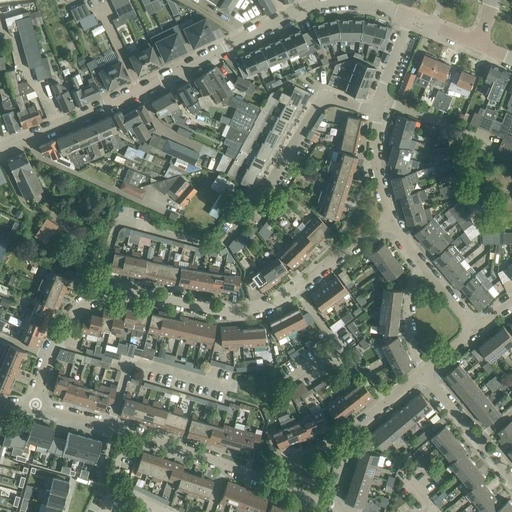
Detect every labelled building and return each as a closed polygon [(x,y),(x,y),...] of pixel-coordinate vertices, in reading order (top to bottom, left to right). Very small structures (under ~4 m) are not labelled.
[(128,0),(125,0),(113,6),(118,17),(133,10),(128,0)] [(154,0),(150,2),(155,12),(162,9),(157,0),(154,0)] [(166,0),(173,15),(179,13),(174,2),(169,0),(166,0)] [(207,0),(229,13),(236,0),(207,0)] [(257,0),(266,14),(275,9),(270,0),(257,0)] [(85,3),(70,10),(75,21),(78,20),(90,14),(85,3)] [(41,17),(39,11),(29,14),(31,19),(41,17)] [(16,22),(6,24),(8,33),(18,30),(29,68),(34,67),(37,81),(47,78),(45,70),(41,58),(31,19),(29,14),(29,12),(21,14),(23,19),(16,20),(16,22)] [(92,13),(90,14),(78,20),(83,30),(97,23),(92,13)] [(205,18),(194,23),(204,44),(212,40),(211,38),(213,37),(210,31),(211,31),(208,25),(205,18)] [(328,22),(325,23),(330,42),(339,39),(337,20),(337,19),(327,21),(328,22)] [(340,20),(337,20),(339,39),(339,40),(349,40),(350,20),(350,19),(340,19),(340,20)] [(352,20),(350,20),(349,40),(359,40),(362,19),(352,19),(352,20)] [(365,21),(362,21),(359,41),(369,43),(374,24),(375,23),(365,21)] [(314,30),(308,33),(313,44),(318,41),(320,45),(330,42),(325,23),(325,22),(315,25),(316,26),(313,26),(313,25),(312,25),(314,30)] [(194,23),(180,30),(184,39),(188,37),(193,47),(195,45),(196,48),(204,44),(194,23)] [(177,24),(163,31),(176,57),(183,54),(182,52),(185,50),(181,41),(184,39),(180,30),(177,24)] [(377,25),(374,24),(369,43),(379,46),(378,49),(383,51),(388,39),(382,37),(387,26),(377,24),(377,25)] [(293,34),(290,35),(299,53),(298,53),(300,57),(316,50),(313,44),(308,33),(302,35),(300,30),(292,33),(293,34)] [(163,31),(149,38),(156,52),(160,51),(164,60),(167,59),(168,61),(176,57),(163,31)] [(290,35),(290,34),(282,37),(283,38),(280,39),(289,57),(298,53),(299,53),(290,35)] [(273,42),(270,43),(279,62),(289,57),(280,39),(280,38),(272,42),(273,42)] [(139,47),(148,69),(153,67),(153,68),(158,66),(157,64),(159,64),(149,42),(139,47)] [(263,47),(260,48),(269,67),(279,62),(270,43),(262,46),(263,47)] [(148,69),(139,47),(128,52),(138,74),(139,73),(140,74),(145,72),(144,71),(148,69)] [(250,52),(259,71),(269,67),(260,48),(260,47),(252,50),(253,51),(250,52)] [(250,52),(250,51),(242,55),(243,56),(240,57),(240,56),(239,56),(243,64),(237,67),(243,78),(259,71),(250,52)] [(416,76),(426,80),(429,81),(432,74),(438,60),(436,59),(437,58),(432,56),(431,57),(425,55),(419,69),(416,76)] [(45,70),(50,69),(47,57),(41,58),(45,70)] [(118,57),(108,62),(118,83),(122,81),(123,83),(128,80),(127,79),(128,78),(118,57)] [(108,62),(98,67),(94,59),(86,63),(91,74),(99,71),(108,88),(109,88),(110,89),(114,87),(114,85),(118,83),(108,62)] [(355,60),(352,70),(371,78),(375,68),(355,60)] [(451,66),(438,60),(432,74),(438,76),(434,84),(441,86),(444,79),(445,79),(451,66)] [(15,68),(13,62),(10,62),(11,69),(4,71),(8,84),(10,83),(13,95),(15,102),(17,102),(20,110),(16,111),(23,128),(32,124),(21,96),(18,83),(15,68)] [(501,69),(491,65),(485,81),(490,83),(485,96),(490,98),(496,85),(494,85),(501,69)] [(234,94),(216,67),(206,73),(223,99),(223,98),(229,94),(232,95),(234,94)] [(469,73),(470,71),(465,69),(464,71),(462,70),(461,74),(455,71),(448,88),(454,90),(456,84),(464,87),(461,94),(467,96),(470,90),(471,90),(476,76),(469,73)] [(510,73),(501,69),(494,85),(496,85),(490,98),(498,101),(504,89),(510,73)] [(352,70),(348,79),(368,87),(371,78),(352,70)] [(415,75),(407,72),(399,92),(407,95),(415,75)] [(223,99),(217,90),(206,73),(194,81),(203,95),(209,91),(217,104),(223,99)] [(74,90),(70,91),(76,106),(86,103),(80,88),(84,87),(82,83),(78,85),(74,75),(69,77),(74,90)] [(84,87),(80,88),(86,103),(100,97),(92,77),(87,80),(89,85),(84,87)] [(249,82),(237,77),(234,84),(246,90),(249,82)] [(348,79),(343,92),(363,99),(368,87),(348,79)] [(27,81),(18,83),(21,96),(32,124),(41,120),(35,105),(30,107),(25,94),(35,91),(35,90),(27,81)] [(246,91),(250,93),(255,85),(251,82),(246,91)] [(58,83),(52,85),(63,112),(74,107),(67,90),(62,93),(58,83)] [(197,99),(188,83),(176,89),(186,106),(192,114),(200,114),(206,117),(207,113),(197,110),(192,102),(197,99)] [(278,89),(270,93),(268,96),(303,112),(302,111),(304,106),(305,106),(310,94),(313,95),(313,94),(294,85),(294,86),(290,95),(278,90),(279,90),(278,89)] [(446,93),(439,90),(432,106),(439,109),(446,93)] [(170,92),(160,97),(174,121),(185,124),(186,119),(180,117),(174,108),(178,106),(170,92)] [(453,97),(446,93),(439,109),(447,112),(453,97)] [(259,109),(231,96),(227,104),(236,108),(228,125),(231,126),(247,133),(250,128),(255,117),(256,117),(259,109)] [(297,119),(300,111),(268,96),(261,109),(271,113),(275,104),(282,108),(278,117),(295,125),(296,125),(294,124),(296,118),(297,119)] [(160,97),(151,102),(159,117),(162,115),(168,124),(174,121),(160,97)] [(2,101),(1,101),(1,102),(5,113),(2,115),(9,133),(20,128),(9,98),(2,101)] [(143,105),(135,109),(141,121),(136,124),(145,138),(150,135),(148,133),(147,130),(143,123),(148,120),(151,119),(148,113),(143,105)] [(485,109),(478,127),(490,132),(492,127),(499,110),(495,109),(494,109),(486,106),(485,109)] [(474,114),(470,124),(478,127),(485,109),(481,107),(478,114),(477,113),(474,114)] [(123,116),(122,116),(123,118),(126,117),(128,120),(124,122),(128,129),(131,127),(139,141),(145,138),(136,124),(141,121),(135,109),(123,116)] [(261,109),(254,122),(254,123),(285,137),(288,138),(288,137),(286,136),(288,131),(289,132),(293,124),(278,117),(277,116),(273,124),(265,121),(269,112),(261,109)] [(492,127),(490,132),(503,138),(511,119),(511,116),(511,113),(507,111),(499,130),(492,127)] [(121,112),(113,115),(118,123),(123,132),(128,129),(124,122),(128,120),(126,117),(123,118),(122,116),(123,116),(121,112)] [(325,115),(321,113),(317,119),(321,122),(325,122),(329,123),(332,117),(325,115)] [(398,115),(395,125),(414,130),(416,120),(398,115)] [(113,133),(117,131),(111,116),(101,120),(114,150),(124,146),(128,144),(126,141),(121,139),(117,141),(113,133)] [(341,121),(341,123),(336,121),(335,124),(340,126),(363,131),(366,120),(347,116),(346,122),(341,121)] [(321,122),(317,119),(313,126),(316,128),(318,125),(324,126),(325,122),(321,122)] [(511,158),(511,119),(503,138),(495,157),(510,163),(511,158)] [(101,120),(93,123),(100,139),(103,137),(109,152),(114,150),(101,120)] [(100,139),(93,123),(83,127),(96,158),(105,154),(102,147),(98,149),(95,141),(100,139)] [(247,136),(254,139),(256,140),(260,131),(267,134),(263,143),(280,151),(280,150),(278,150),(281,144),(282,145),(285,137),(254,123),(247,136)] [(414,130),(395,125),(393,134),(411,139),(414,130)] [(247,133),(231,126),(226,137),(242,142),(247,133)] [(363,131),(340,126),(339,131),(344,132),(343,138),(361,142),(363,131)] [(96,158),(83,127),(73,132),(79,147),(85,145),(88,153),(85,155),(88,161),(91,160),(96,158)] [(178,127),(176,132),(189,138),(191,133),(178,127)] [(314,132),(310,130),(306,137),(314,143),(315,143),(319,137),(313,133),(314,132)] [(441,137),(440,131),(428,134),(429,134),(430,140),(441,137)] [(73,132),(64,135),(71,151),(80,168),(81,169),(83,168),(82,164),(88,161),(85,155),(84,154),(80,155),(76,149),(79,147),(73,132)] [(417,141),(411,139),(393,134),(390,144),(394,145),(394,144),(394,145),(412,149),(415,150),(417,141)] [(429,134),(428,134),(431,145),(443,142),(441,137),(430,140),(429,134)] [(71,151),(64,135),(56,139),(62,155),(66,153),(71,161),(75,167),(76,170),(80,168),(71,151)] [(166,141),(152,135),(148,144),(162,150),(166,141)] [(254,139),(247,136),(243,143),(240,148),(272,164),(273,163),(271,163),(273,157),(274,158),(277,150),(263,143),(262,142),(258,151),(250,147),(254,139)] [(226,138),(223,144),(228,146),(225,154),(234,159),(240,148),(243,143),(226,138)] [(361,142),(343,138),(341,143),(337,142),(336,147),(359,152),(361,142)] [(61,155),(54,140),(39,146),(42,154),(49,152),(52,158),(52,159),(73,169),(75,167),(71,161),(63,157),(61,155)] [(166,141),(162,150),(178,158),(184,160),(193,164),(198,154),(167,140),(166,141)] [(412,149),(394,145),(391,154),(410,159),(412,149)] [(265,176),(263,176),(266,170),(266,171),(270,163),(240,148),(234,159),(232,162),(239,165),(240,166),(244,157),(252,160),(247,169),(262,176),(265,177),(265,176)] [(444,148),(434,150),(432,150),(434,156),(445,153),(444,148)] [(142,158),(125,150),(123,156),(139,163),(142,158)] [(357,157),(338,151),(336,157),(355,163),(357,157)] [(43,191),(24,152),(23,153),(7,161),(25,199),(31,196),(39,193),(43,191)] [(445,153),(434,156),(436,165),(453,160),(451,152),(445,153)] [(413,160),(410,159),(391,154),(389,163),(393,164),(392,170),(407,174),(408,174),(409,169),(407,168),(409,163),(412,164),(413,160)] [(116,155),(114,160),(123,164),(125,159),(116,155)] [(355,163),(336,157),(335,161),(330,159),(329,162),(353,169),(355,163)] [(210,163),(197,158),(195,164),(207,169),(210,163)] [(188,171),(200,167),(193,164),(184,160),(180,168),(185,170),(188,171)] [(436,165),(438,175),(455,171),(453,160),(436,165)] [(257,189),(256,189),(258,183),(259,184),(262,176),(247,169),(246,168),(242,177),(236,174),(239,165),(232,162),(225,175),(225,174),(225,175),(257,190),(257,189)] [(353,169),(329,162),(327,168),(351,175),(353,169)] [(185,170),(170,163),(167,170),(177,175),(188,171),(185,170)] [(128,168),(123,180),(129,183),(137,186),(142,174),(134,171),(128,168)] [(351,175),(327,168),(327,170),(332,172),(330,176),(349,182),(351,175)] [(457,178),(455,171),(438,175),(440,184),(449,181),(457,178)] [(417,172),(407,174),(391,179),(394,188),(412,183),(419,181),(417,172)] [(216,218),(237,185),(219,174),(211,187),(221,193),(209,213),(216,218)] [(197,191),(189,184),(189,183),(179,175),(177,175),(159,181),(150,183),(164,195),(166,192),(183,206),(197,191)] [(349,182),(330,176),(329,182),(347,188),(349,182)] [(441,185),(443,193),(454,190),(453,185),(458,183),(457,178),(449,181),(450,183),(441,185)] [(134,196),(137,188),(123,181),(119,189),(134,196)] [(347,188),(329,182),(327,188),(345,194),(347,188)] [(415,192),(412,183),(394,188),(397,198),(400,197),(400,196),(415,192)] [(345,194),(327,188),(325,192),(320,190),(320,193),(343,200),(345,194)] [(290,190),(285,196),(288,198),(293,192),(290,190)] [(415,192),(400,196),(400,197),(403,206),(421,200),(427,199),(427,197),(428,196),(427,193),(426,193),(425,190),(419,191),(415,192)] [(456,196),(454,190),(443,193),(444,199),(456,196)] [(39,193),(31,196),(34,203),(42,199),(39,193)] [(343,200),(320,193),(319,196),(311,193),(310,197),(342,207),(343,200)] [(342,207),(310,197),(309,199),(317,201),(322,203),(321,207),(340,213),(342,207)] [(424,210),(421,200),(403,206),(406,215),(424,210)] [(282,201),(279,204),(277,207),(280,210),(285,203),(282,201)] [(462,207),(459,203),(449,209),(453,214),(462,207)] [(280,210),(277,207),(272,214),(275,216),(280,210)] [(340,213),(321,207),(319,213),(338,219),(340,213)] [(466,212),(462,207),(453,214),(459,223),(468,215),(472,212),(470,210),(466,212)] [(430,208),(424,210),(406,215),(408,224),(411,224),(412,227),(416,226),(419,230),(430,221),(434,218),(433,218),(430,208)] [(468,215),(459,223),(464,230),(474,224),(468,215)] [(308,216),(305,219),(325,240),(328,236),(326,234),(330,229),(317,216),(312,221),(308,216)] [(46,218),(34,236),(46,243),(58,225),(46,218)] [(268,218),(263,225),(266,227),(271,221),(268,218)] [(440,225),(434,218),(430,221),(419,230),(415,233),(422,241),(440,225)] [(325,240),(305,219),(302,222),(306,226),(301,231),(314,245),(319,240),(321,243),(325,240)] [(256,230),(249,224),(242,233),(249,238),(256,230)] [(477,228),(474,224),(464,230),(467,235),(477,228)] [(266,227),(263,225),(258,231),(259,232),(265,241),(272,232),(270,230),(266,227)] [(440,225),(422,241),(428,248),(443,236),(447,232),(440,225)] [(119,232),(117,238),(123,240),(124,235),(129,237),(129,233),(130,229),(127,228),(124,228),(122,229),(120,230),(119,232)] [(477,228),(467,235),(471,240),(480,233),(477,228)] [(314,245),(301,231),(293,239),(309,255),(313,251),(310,249),(314,245)] [(449,243),(443,236),(428,248),(434,256),(449,243)] [(246,243),(238,237),(235,242),(242,247),(246,243)] [(309,255),(293,239),(295,241),(291,245),(288,241),(284,245),(301,262),(308,254),(309,255)] [(240,248),(235,241),(229,246),(234,253),(240,248)] [(368,254),(374,263),(390,252),(383,243),(368,254)] [(142,278),(146,260),(140,258),(143,245),(138,244),(131,276),(142,278)] [(301,262),(284,245),(281,248),(284,251),(280,256),(286,262),(293,269),(301,262)] [(454,255),(448,247),(433,260),(440,267),(454,255)] [(110,271),(121,273),(125,255),(119,254),(120,249),(115,248),(110,271)] [(131,256),(125,255),(121,273),(131,276),(136,253),(132,252),(131,256)] [(396,260),(390,252),(374,263),(381,272),(396,260)] [(454,255),(440,267),(446,275),(460,262),(454,255)] [(152,261),(146,260),(142,278),(152,280),(157,257),(153,256),(152,261)] [(162,258),(157,257),(152,280),(163,283),(167,264),(161,263),(162,258)] [(266,260),(280,279),(289,273),(283,265),(278,257),(272,261),(270,257),(266,260)] [(464,259),(460,262),(446,275),(452,282),(467,270),(471,266),(464,259)] [(260,270),(271,285),(280,279),(266,260),(262,263),(265,267),(260,270)] [(403,269),(396,260),(381,272),(387,281),(403,269)] [(173,265),(167,264),(163,283),(174,285),(176,275),(179,262),(174,261),(173,265)] [(187,268),(180,267),(177,286),(188,288),(192,264),(188,263),(187,268)] [(511,263),(507,266),(508,268),(503,270),(508,281),(511,279),(511,263)] [(197,265),(192,264),(188,288),(199,289),(202,271),(196,270),(197,265)] [(230,265),(225,265),(224,269),(223,274),(224,274),(220,293),(231,295),(232,289),(238,290),(240,281),(240,278),(240,277),(228,275),(230,265)] [(208,272),(202,271),(199,289),(210,291),(214,268),(209,267),(208,272)] [(218,273),(218,269),(214,268),(210,291),(220,293),(224,274),(223,274),(218,273)] [(60,299),(66,284),(69,278),(60,274),(51,270),(46,280),(42,278),(37,289),(42,291),(60,299)] [(252,270),(243,277),(252,288),(256,284),(262,292),(271,285),(260,270),(255,274),(252,270)] [(473,277),(467,270),(452,282),(458,290),(461,287),(473,277)] [(508,281),(503,270),(498,273),(503,283),(508,281)] [(348,279),(342,271),(337,274),(343,282),(345,284),(350,281),(348,279)] [(473,277),(461,287),(467,294),(487,278),(480,271),(476,275),(475,274),(473,277)] [(16,276),(12,275),(7,284),(12,286),(16,276)] [(350,296),(336,277),(327,283),(341,302),(350,296)] [(350,281),(345,284),(348,289),(358,281),(355,278),(350,281)] [(467,294),(473,301),(488,289),(493,285),(487,278),(467,294)] [(341,302),(327,283),(318,290),(330,305),(335,301),(338,305),(341,302)] [(0,293),(7,296),(9,290),(0,286),(0,293)] [(401,291),(383,288),(381,299),(400,301),(401,291)] [(494,297),(488,289),(473,301),(480,309),(494,297)] [(330,305),(318,290),(310,296),(324,315),(328,312),(325,308),(330,305)] [(56,309),(59,302),(60,299),(42,291),(38,300),(38,301),(54,307),(54,308),(56,309)] [(38,300),(33,298),(31,303),(35,304),(33,310),(50,317),(54,308),(54,307),(38,301),(38,300)] [(400,301),(381,299),(380,310),(399,312),(400,301)] [(126,307),(126,308),(124,314),(122,326),(128,327),(127,334),(131,335),(137,306),(133,305),(132,309),(126,307)] [(294,310),(288,313),(297,330),(312,323),(308,314),(303,317),(297,305),(292,307),(294,310)] [(142,307),(137,306),(131,335),(139,336),(142,334),(143,331),(147,312),(141,311),(142,307)] [(362,311),(359,308),(353,313),(355,316),(362,311)] [(83,321),(79,336),(86,337),(85,338),(96,341),(98,335),(98,332),(103,313),(102,313),(103,309),(102,313),(98,312),(97,316),(91,314),(89,322),(83,321)] [(114,311),(103,309),(102,313),(103,313),(98,332),(98,335),(96,341),(98,336),(102,337),(104,328),(110,330),(114,311)] [(50,317),(33,310),(31,316),(26,314),(24,318),(46,327),(50,317)] [(399,312),(380,310),(379,321),(397,323),(399,312)] [(122,326),(124,314),(114,311),(110,330),(116,331),(115,336),(120,337),(122,326)] [(158,315),(152,313),(147,332),(154,333),(153,337),(157,338),(158,334),(163,312),(158,311),(158,315)] [(168,313),(163,312),(158,334),(169,336),(173,318),(167,317),(168,313)] [(282,313),(277,315),(288,335),(297,330),(288,313),(283,316),(282,313)] [(351,314),(344,319),(346,322),(353,318),(351,314)] [(290,340),(288,335),(277,315),(273,317),(275,320),(269,323),(273,330),(270,332),(271,335),(273,341),(277,339),(280,345),(290,340)] [(179,319),(173,318),(169,336),(179,339),(184,317),(179,316),(179,319)] [(184,317),(179,339),(180,339),(180,337),(186,338),(185,342),(189,344),(194,321),(184,318),(184,317)] [(46,327),(24,318),(22,323),(27,324),(25,330),(42,337),(46,327)] [(334,332),(335,331),(344,324),(340,318),(329,326),(334,332)] [(205,323),(194,321),(189,344),(194,345),(195,340),(201,341),(205,323)] [(397,323),(379,321),(377,332),(396,334),(397,323)] [(216,325),(205,323),(201,341),(207,343),(206,347),(211,348),(216,325)] [(247,324),(242,325),(243,347),(254,346),(253,328),(247,328),(247,324)] [(259,327),(253,328),(254,346),(265,346),(264,324),(259,324),(259,327)] [(243,347),(242,325),(242,326),(231,326),(232,350),(237,350),(237,345),(243,345),(243,347)] [(232,350),(231,326),(220,327),(221,346),(227,346),(228,350),(232,350)] [(511,335),(505,327),(496,333),(508,348),(511,344),(511,335)] [(42,337),(25,330),(20,328),(16,338),(38,348),(42,337)] [(508,348),(496,333),(488,340),(499,355),(508,348)] [(380,345),(385,355),(386,355),(402,346),(397,337),(380,345)] [(499,355),(488,340),(479,347),(491,362),(499,355)] [(312,341),(305,345),(307,349),(314,344),(312,341)] [(25,351),(7,343),(6,346),(0,359),(0,387),(9,391),(25,351)] [(116,353),(117,347),(106,344),(104,354),(104,355),(112,357),(119,359),(121,354),(116,353)] [(122,348),(117,347),(116,353),(121,354),(126,355),(129,346),(123,344),(122,348)] [(129,344),(126,355),(133,357),(136,345),(129,344)] [(307,349),(305,345),(296,351),(298,355),(307,349)] [(407,356),(402,346),(386,355),(390,365),(407,356)] [(141,357),(152,360),(153,356),(155,350),(144,347),(141,357)] [(291,359),(298,355),(296,351),(293,347),(287,352),(291,359)] [(476,347),(471,351),(477,359),(479,361),(484,357),(476,347)] [(112,357),(104,355),(104,354),(94,351),(93,355),(102,357),(101,360),(110,363),(112,357)] [(86,356),(75,353),(74,357),(82,359),(80,364),(83,365),(84,362),(85,362),(86,356)] [(96,358),(86,356),(85,362),(94,364),(96,358)] [(413,366),(407,356),(390,365),(396,375),(413,366)] [(101,360),(96,358),(94,364),(109,368),(110,363),(101,360)] [(445,376),(452,384),(467,372),(460,363),(445,376)] [(64,371),(59,370),(53,392),(63,395),(62,400),(63,395),(67,382),(69,377),(62,375),(64,371)] [(452,384),(459,392),(473,380),(467,372),(452,384)] [(380,384),(373,374),(368,378),(375,388),(380,384)] [(79,380),(69,377),(67,382),(63,395),(62,400),(72,403),(79,380)] [(501,379),(496,383),(499,387),(504,383),(501,379)] [(83,381),(79,380),(72,403),(83,406),(88,387),(82,386),(83,381)] [(480,389),(473,380),(459,392),(466,401),(480,389)] [(308,391),(303,382),(297,386),(305,397),(313,392),(311,389),(308,391)] [(366,389),(361,382),(356,386),(353,382),(349,385),(364,404),(372,397),(366,389)] [(117,385),(111,383),(110,387),(100,384),(99,386),(93,409),(104,412),(107,402),(112,404),(115,394),(117,385)] [(94,389),(88,387),(83,406),(93,409),(99,386),(95,384),(94,389)] [(364,404),(349,385),(345,388),(348,392),(344,396),(355,411),(364,404)] [(473,409),(487,397),(480,389),(466,401),(473,409)] [(131,395),(126,393),(119,416),(130,419),(135,401),(130,399),(131,395)] [(421,393),(412,400),(424,414),(433,407),(421,393)] [(356,411),(355,411),(344,396),(342,394),(334,401),(345,415),(350,412),(352,414),(356,411)] [(494,405),(487,397),(473,409),(479,417),(494,405)] [(130,419),(140,422),(146,404),(147,400),(143,398),(141,403),(135,401),(130,419)] [(424,414),(412,400),(404,407),(416,421),(424,414)] [(153,401),(152,406),(146,404),(140,422),(151,426),(158,403),(153,401)] [(345,415),(334,401),(325,407),(339,425),(343,422),(341,419),(345,415)] [(162,404),(158,403),(151,426),(161,429),(167,411),(161,409),(162,404)] [(501,414),(494,405),(479,417),(487,426),(501,414)] [(336,422),(325,407),(321,409),(311,414),(319,431),(324,429),(326,432),(330,430),(328,425),(336,422)] [(416,421),(404,407),(396,414),(408,428),(416,421)] [(167,411),(161,429),(171,432),(178,409),(174,408),(172,412),(167,411)] [(183,411),(178,409),(171,432),(182,435),(187,417),(181,415),(183,411)] [(300,442),(291,420),(287,413),(278,418),(283,429),(290,446),(300,442)] [(197,415),(192,414),(186,437),(197,440),(202,421),(196,420),(197,415)] [(302,420),(310,438),(310,439),(315,437),(313,434),(319,431),(311,414),(301,418),(302,420)] [(408,428),(396,414),(387,420),(399,435),(408,428)] [(443,416),(435,423),(433,425),(437,429),(439,428),(447,421),(443,416)] [(208,423),(202,421),(197,440),(207,443),(213,420),(209,418),(208,423)] [(295,418),(291,420),(300,442),(310,438),(302,420),(297,423),(295,418)] [(213,420),(207,443),(217,445),(222,427),(217,425),(218,421),(213,420)] [(399,435),(387,420),(379,427),(391,442),(399,435)] [(511,434),(511,420),(498,432),(502,437),(498,440),(501,444),(511,434)] [(14,427),(9,445),(24,450),(26,440),(37,443),(42,425),(31,422),(28,431),(14,427)] [(0,452),(2,444),(9,445),(14,427),(0,423),(0,452)] [(234,428),(229,446),(235,447),(234,451),(238,452),(244,431),(245,426),(235,423),(234,428)] [(42,425),(37,443),(48,447),(47,451),(55,453),(58,441),(51,439),(54,428),(42,425)] [(234,428),(223,425),(217,446),(222,448),(223,444),(229,446),(234,428)] [(453,434),(446,425),(431,437),(438,446),(453,434)] [(275,427),(265,431),(265,432),(270,444),(276,441),(280,451),(290,446),(283,429),(277,431),(275,427)] [(391,442),(379,427),(370,434),(383,449),(391,442)] [(428,428),(424,431),(429,436),(432,433),(428,428)] [(255,433),(244,431),(238,452),(243,453),(244,450),(250,452),(252,444),(258,446),(262,430),(256,429),(255,433)] [(58,441),(55,453),(74,459),(80,436),(68,432),(65,443),(58,441)] [(460,442),(453,434),(438,446),(445,454),(460,442)] [(511,434),(501,444),(504,447),(508,444),(511,449),(511,448),(511,434)] [(80,436),(74,459),(83,461),(90,438),(80,436)] [(90,438),(83,461),(101,466),(105,454),(98,452),(101,441),(90,438)] [(420,443),(416,438),(412,442),(416,447),(420,443)] [(467,450),(460,442),(445,454),(452,462),(450,464),(450,465),(467,450)] [(362,449),(359,460),(377,465),(380,455),(362,449)] [(406,450),(401,454),(405,459),(410,455),(406,450)] [(467,451),(467,450),(450,465),(457,473),(471,461),(465,453),(467,451)] [(140,476),(142,471),(147,473),(153,455),(142,452),(135,474),(140,476)] [(153,455),(147,473),(153,475),(151,480),(156,481),(163,459),(153,455)] [(173,462),(163,459),(156,481),(160,483),(162,478),(167,480),(173,462)] [(377,465),(359,460),(355,470),(373,476),(377,465)] [(478,469),(471,461),(457,473),(464,481),(478,469)] [(184,465),(173,462),(167,480),(173,482),(172,486),(176,488),(175,489),(176,490),(182,471),(184,465)] [(485,477),(478,469),(464,481),(471,489),(467,492),(467,493),(485,477)] [(373,476),(355,470),(352,480),(370,486),(373,476)] [(188,473),(182,471),(176,490),(182,492),(188,473)] [(194,475),(188,473),(182,492),(186,493),(184,498),(187,499),(194,475)] [(201,477),(194,475),(187,499),(193,501),(201,477)] [(207,479),(201,477),(193,501),(195,502),(197,496),(201,498),(207,479)] [(485,478),(485,477),(467,493),(474,501),(489,489),(482,481),(485,478)] [(53,478),(49,491),(65,495),(68,482),(53,478)] [(213,481),(207,479),(201,498),(207,500),(213,481)] [(370,486),(352,480),(349,491),(367,496),(370,486)] [(219,503),(223,505),(225,501),(231,503),(238,485),(227,481),(219,503)] [(238,485),(231,503),(237,505),(235,509),(239,511),(248,489),(238,485)] [(152,493),(142,488),(140,492),(150,497),(152,493)] [(248,489),(239,511),(241,511),(244,511),(246,508),(251,510),(258,493),(248,489)] [(496,497),(489,489),(474,501),(481,509),(496,497)] [(45,490),(42,503),(46,504),(61,508),(65,495),(49,491),(45,490)] [(367,496),(349,491),(345,501),(364,507),(367,496)] [(262,511),(268,497),(258,493),(251,510),(255,511),(262,511)] [(502,505),(496,497),(481,509),(483,511),(494,511),(509,500),(508,500),(502,505)] [(441,500),(436,504),(440,508),(445,504),(444,503),(447,501),(444,498),(441,500)] [(510,511),(511,511),(511,504),(509,500),(494,511),(510,511)] [(274,511),(277,506),(271,503),(267,511),(274,511)]
